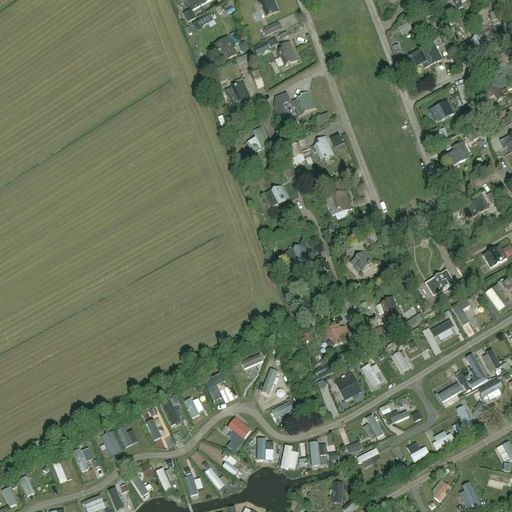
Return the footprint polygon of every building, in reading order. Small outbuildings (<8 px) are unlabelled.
[(186,0),(192,11),(211,0),(186,0)] [(267,0),(259,4),(261,9),(263,8),(266,17),(278,12),(272,0),(267,0)] [(450,0),(457,10),(462,7),(461,4),(467,0),(450,0)] [(265,30),(265,31),(267,36),(280,30),(277,24),(265,30)] [(451,45),(446,31),(440,33),(445,48),(451,45)] [(483,35),(466,44),(473,57),(490,48),(483,35)] [(236,55),(227,39),(210,49),(218,63),(225,60),(225,61),(236,55)] [(285,49),(276,53),(279,60),(282,58),(285,66),(297,61),(288,43),(284,45),(285,49)] [(441,61),(432,44),(424,48),(425,49),(409,57),(415,68),(423,64),(426,69),(441,61)] [(269,51),(266,45),(254,50),(257,57),(269,51)] [(511,59),(511,49),(503,55),(508,62),(511,59)] [(252,101),(244,83),(225,92),(231,106),(238,103),(239,107),(247,104),(252,101)] [(501,83),(485,93),(488,99),(494,96),(498,103),(509,96),(501,83)] [(465,104),(473,101),(467,85),(459,87),(465,104)] [(304,98),(292,103),(299,117),(315,110),(308,94),(303,96),(304,98)] [(431,111),(437,122),(453,113),(447,102),(431,111)] [(270,146),(264,135),(261,129),(253,133),(256,139),(248,143),(254,154),(270,146)] [(511,136),(499,144),(503,149),(507,147),(511,154),(511,153),(511,136)] [(322,144),(311,149),(314,154),(317,152),(321,162),(334,156),(325,138),(320,140),(322,144)] [(454,153),(447,156),(452,167),(468,159),(461,144),(452,149),(454,153)] [(303,156),(299,145),(290,147),(294,159),(303,156)] [(289,199),(282,186),(265,195),(272,208),(289,199)] [(329,217),(350,210),(348,210),(342,193),(343,192),(343,191),(331,196),(323,198),(329,217)] [(488,210),(482,199),(480,195),(472,199),(475,203),(461,211),(467,222),(488,210)] [(284,262),(289,260),(292,266),(309,258),(303,245),(280,255),(284,262)] [(499,247),(482,256),(489,269),(506,260),(499,247)] [(363,251),(350,263),(354,268),(360,275),(373,263),(363,251)] [(297,269),(285,276),(289,283),(301,276),(297,269)] [(434,297),(453,285),(445,273),(426,285),(434,297)] [(501,310),(505,306),(493,294),(489,298),(501,310)] [(379,316),(384,314),(386,321),(392,319),(392,320),(399,317),(393,299),(388,300),(389,303),(376,307),(379,316)] [(462,308),(457,312),(468,331),(474,328),(462,308)] [(340,324),(327,329),(331,340),(333,339),(335,346),(350,341),(345,327),(341,329),(340,324)] [(450,342),(453,337),(434,327),(431,332),(450,342)] [(414,350),(419,347),(416,341),(410,343),(414,350)] [(495,349),(490,351),(496,369),(502,367),(495,349)] [(406,373),(411,369),(400,352),(395,356),(406,373)] [(488,382),(473,356),(466,360),(473,372),(470,374),(475,382),(469,385),(473,391),(488,382)] [(378,391),(385,388),(374,364),(367,367),(378,391)] [(313,372),(316,378),(332,370),(330,365),(326,367),(326,366),(313,372)] [(444,375),(457,396),(460,394),(463,400),(468,397),(452,370),(444,375)] [(273,396),(282,373),(274,371),(266,393),(273,396)] [(352,376),(335,385),(346,404),(362,395),(352,376)] [(219,409),(226,405),(217,385),(210,388),(219,409)] [(284,400),(288,393),(282,389),(278,396),(284,400)] [(392,407),(383,409),(385,416),(393,413),(392,407)] [(464,414),(466,422),(474,419),(471,411),(464,414)] [(418,422),(423,419),(420,413),(415,415),(418,422)] [(373,417),(366,421),(376,440),(383,436),(373,417)] [(234,419),(227,429),(244,442),(251,432),(234,419)] [(474,433),(486,427),(483,420),(470,426),(474,433)] [(131,430),(135,446),(148,443),(144,427),(131,430)] [(348,433),(342,436),(345,442),(350,440),(348,433)] [(446,444),(449,451),(461,445),(457,438),(446,444)] [(276,450),(270,450),(270,439),(261,439),(260,462),(276,462),(276,450)] [(329,466),(329,443),(315,444),(316,466),(329,466)] [(418,462),(430,451),(424,445),(412,456),(418,462)] [(292,471),(294,462),(299,463),(301,453),(294,452),(295,448),(287,446),(283,469),(292,471)] [(373,463),(371,459),(381,455),(379,450),(360,458),(363,466),(373,463)] [(407,453),(401,455),(409,474),(415,471),(407,453)] [(149,480),(157,478),(154,464),(145,466),(149,480)] [(65,488),(71,485),(63,465),(57,467),(65,488)] [(209,473),(221,494),(227,490),(215,469),(209,473)] [(165,470),(160,472),(169,494),(175,491),(165,470)] [(168,472),(172,484),(176,482),(172,471),(168,472)] [(492,481),(511,486),(511,479),(494,474),(492,481)] [(444,504),(454,489),(444,482),(434,497),(444,504)] [(470,509),(471,511),(482,511),(472,484),(467,486),(474,507),(470,509)] [(120,511),(128,511),(129,511),(118,490),(111,493),(120,511)] [(357,502),(346,511),(358,511),(362,508),(357,502)]
